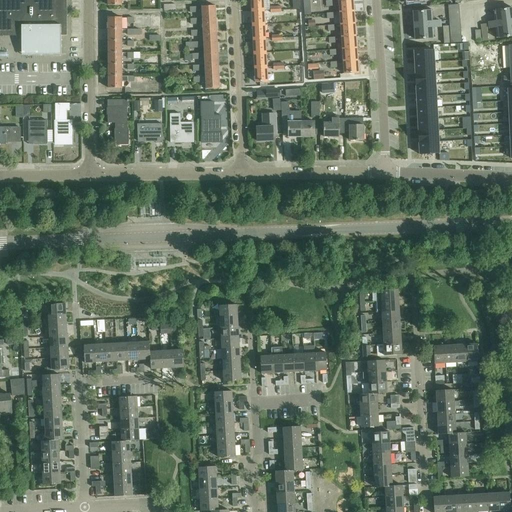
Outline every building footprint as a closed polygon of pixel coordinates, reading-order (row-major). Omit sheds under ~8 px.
[(0,0),(0,30),(27,30),(27,36),(22,36),(22,45),(27,45),(27,54),(27,55),(61,55),(61,36),(67,36),(67,0),(0,0)] [(264,11),(263,0),(251,0),(252,12),(264,11)] [(339,0),(341,12),(354,11),(353,0),(339,0)] [(202,7),(203,19),(216,19),(215,6),(202,7)] [(489,22),(489,25),(511,22),(511,8),(496,11),(498,21),(489,22)] [(265,25),(264,11),(252,12),(253,26),(265,25)] [(341,12),(341,24),(355,23),(354,11),(341,12)] [(414,12),(415,26),(441,24),(441,21),(432,21),(431,11),(414,12)] [(160,17),(151,17),(151,27),(160,27),(160,17)] [(109,18),(109,30),(122,30),(122,18),(109,18)] [(217,30),(216,19),(203,19),(204,31),(217,30)] [(500,38),(511,36),(511,22),(489,25),(490,28),(498,27),(500,38)] [(341,24),(342,37),(356,36),(355,23),(341,24)] [(433,28),(442,28),(441,24),(415,26),(415,40),(433,38),(433,28)] [(265,39),(265,25),(253,26),(254,40),(265,39)] [(109,30),(109,41),(122,41),(122,30),(109,30)] [(217,42),(217,30),(204,31),(204,42),(204,43),(217,42)] [(342,37),(343,49),(357,48),(356,36),(342,37)] [(266,54),(265,39),(254,40),(254,54),(266,54)] [(109,41),(109,53),(122,53),(122,41),(109,41)] [(204,48),(205,54),(218,54),(217,42),(204,43),(204,42),(185,43),(186,49),(204,48)] [(510,51),(511,64),(511,63),(511,45),(510,46),(502,47),(503,52),(510,51)] [(343,49),(344,61),(358,60),(357,48),(343,49)] [(434,50),(414,51),(415,63),(435,62),(434,50)] [(109,53),(109,65),(122,65),(122,53),(109,53)] [(218,65),(218,54),(205,54),(205,66),(218,65)] [(267,68),(266,54),(254,54),(255,68),(267,68)] [(345,74),(359,73),(358,60),(344,61),(345,74)] [(435,62),(415,63),(415,74),(435,73),(435,62)] [(122,76),(122,65),(109,65),(109,76),(122,76)] [(219,77),(218,65),(205,66),(206,77),(219,77)] [(268,82),(267,68),(255,68),(256,83),(268,82)] [(324,72),(313,72),(313,81),(324,80),(324,72)] [(435,73),(415,74),(416,86),(436,85),(435,73)] [(109,89),(122,88),(122,81),(128,81),(128,82),(134,82),(134,76),(122,76),(109,76),(109,89)] [(219,89),(219,77),(206,77),(207,89),(219,89)] [(436,85),(416,86),(416,97),(436,96),(436,85)] [(280,98),(279,89),(266,90),(266,98),(280,98)] [(436,96),(416,97),(417,109),(437,108),(436,96)] [(115,144),(129,143),(129,129),(127,129),(126,108),(129,108),(129,100),(108,101),(109,123),(116,123),(116,129),(114,129),(115,144)] [(162,101),(154,101),(154,112),(163,112),(162,101)] [(213,101),(200,102),(201,116),(202,116),(202,133),(202,136),(202,142),(202,143),(208,143),(208,142),(221,142),(221,136),(222,136),(222,133),(220,133),(220,116),(214,116),(213,101)] [(288,116),(290,116),(289,111),(289,102),(281,102),(281,116),(288,116)] [(319,116),(319,102),(311,102),(311,116),(319,116)] [(56,144),(71,144),(71,127),(66,127),(66,122),(60,122),(60,111),(71,110),(71,104),(56,105),(56,111),(56,144)] [(437,108),(417,109),(418,120),(438,119),(437,108)] [(290,116),(288,116),(288,122),(288,137),(301,136),(301,122),(301,111),(294,111),(289,111),(290,116)] [(346,132),(346,128),(345,119),(345,113),(339,113),(339,119),(338,119),(338,123),(324,123),(324,136),(339,136),(339,132),(346,132)] [(182,141),(194,140),(194,123),(177,123),(177,114),(170,115),(171,136),(175,136),(176,143),(182,143),(182,141)] [(273,134),(277,133),(276,114),(263,115),(264,127),(257,128),(258,142),(273,141),(273,134)] [(363,118),(345,119),(346,128),(350,128),(350,141),(364,141),(363,118)] [(438,119),(418,120),(418,132),(438,131),(438,119)] [(33,144),(47,144),(47,121),(29,121),(29,136),(33,136),(33,144)] [(301,122),(301,136),(301,137),(314,137),(314,122),(301,122)] [(156,143),(163,143),(162,124),(138,124),(138,128),(139,128),(139,142),(152,142),(152,140),(156,140),(156,143)] [(10,127),(0,127),(0,144),(6,145),(6,142),(20,142),(20,127),(10,127)] [(438,131),(418,132),(419,143),(439,142),(438,131)] [(439,142),(419,143),(419,155),(439,154),(439,142)] [(375,292),(375,303),(398,301),(398,290),(375,292)] [(376,314),(382,313),(399,312),(398,301),(375,303),(376,314)] [(48,305),(49,316),(66,315),(66,304),(48,305)] [(219,306),(220,317),(237,316),(237,305),(219,306)] [(382,313),(383,324),(400,323),(399,312),(382,313)] [(49,316),(49,327),(67,326),(66,315),(49,316)] [(220,317),(221,328),(238,327),(237,316),(220,317)] [(400,334),(400,323),(383,324),(383,335),(400,334)] [(182,333),(182,329),(182,324),(171,325),(171,334),(182,333)] [(171,325),(160,326),(161,330),(161,335),(171,334),(171,325)] [(49,327),(50,337),(68,336),(67,326),(49,327)] [(221,328),(221,338),(239,337),(238,327),(221,328)] [(401,344),(400,334),(383,335),(384,345),(401,344)] [(50,337),(50,348),(68,347),(68,336),(50,337)] [(221,338),(222,349),(239,348),(239,337),(221,338)] [(138,342),(128,343),(129,360),(139,360),(138,342)] [(149,342),(138,342),(139,360),(150,359),(150,352),(149,342)] [(117,343),(106,344),(107,361),(118,361),(117,343)] [(128,343),(117,343),(118,361),(129,360),(128,343)] [(106,344),(95,345),(96,362),(107,361),(106,344)] [(402,355),(401,344),(384,345),(385,356),(402,355)] [(477,344),(466,345),(467,362),(478,362),(477,344)] [(85,363),(96,362),(95,345),(84,345),(85,363)] [(466,345),(456,346),(457,363),(467,362),(466,345)] [(433,347),(434,353),(434,364),(446,364),(445,346),(433,347)] [(456,346),(445,346),(446,364),(457,363),(456,346)] [(50,348),(51,359),(69,358),(68,347),(50,348)] [(222,349),(223,360),(240,359),(239,348),(222,349)] [(1,350),(0,349),(0,377),(10,377),(9,370),(2,370),(1,364),(1,350)] [(172,350),(161,351),(162,369),(173,368),(172,350)] [(183,350),(172,350),(173,368),(184,367),(183,350)] [(204,350),(199,351),(200,359),(205,359),(209,359),(209,350),(204,350)] [(150,352),(150,359),(151,364),(151,369),(162,369),(161,351),(150,352)] [(305,371),(315,371),(314,353),(304,354),(305,371)] [(315,371),(327,370),(326,353),(314,353),(315,371)] [(283,373),(294,372),(293,354),(282,355),(283,373)] [(294,372),(305,371),(304,354),(293,354),(294,372)] [(272,373),(283,373),(282,355),(271,356),(272,373)] [(261,374),(272,373),(271,356),(260,356),(261,374)] [(52,370),(69,369),(69,358),(51,359),(52,370)] [(223,360),(223,371),(240,370),(240,359),(223,360)] [(367,362),(368,373),(386,372),(385,361),(367,362)] [(241,381),(240,370),(223,371),(224,382),(241,381)] [(368,373),(362,373),(363,384),(369,383),(386,382),(386,372),(368,373)] [(42,375),(43,387),(60,386),(60,375),(42,375)] [(444,384),(444,380),(444,376),(435,376),(436,385),(444,384)] [(10,380),(11,388),(24,387),(24,379),(10,380)] [(369,383),(369,394),(377,394),(387,394),(386,382),(369,383)] [(43,387),(44,397),(61,396),(60,386),(43,387)] [(12,396),(25,395),(24,387),(11,388),(12,396)] [(436,391),(437,402),(454,401),(453,390),(436,391)] [(214,392),(215,404),(233,403),(232,392),(214,392)] [(0,414),(12,413),(10,394),(0,394),(0,414)] [(359,395),(360,406),(377,405),(377,394),(369,394),(359,395)] [(399,404),(399,395),(394,396),(391,396),(391,404),(399,404)] [(44,397),(44,408),(62,407),(61,396),(44,397)] [(119,398),(120,409),(137,408),(137,397),(119,398)] [(454,402),(454,401),(437,402),(437,413),(455,412),(454,407),(459,406),(459,402),(454,402)] [(233,413),(233,403),(215,404),(216,414),(233,413)] [(378,416),(377,405),(360,406),(361,417),(378,416)] [(44,408),(45,419),(62,418),(62,407),(44,408)] [(120,409),(121,419),(138,418),(137,408),(120,409)] [(437,413),(438,424),(455,423),(455,412),(437,413)] [(234,424),(233,413),(216,414),(216,425),(234,424)] [(378,427),(378,416),(361,417),(361,428),(378,427)] [(45,419),(46,429),(63,428),(62,418),(45,419)] [(121,419),(121,430),(138,429),(138,418),(121,419)] [(439,435),(448,435),(456,434),(455,423),(438,424),(439,435)] [(234,435),(234,424),(216,425),(217,436),(234,435)] [(283,428),(283,439),(301,438),(301,431),(301,427),(283,428)] [(58,440),(63,440),(63,428),(46,429),(46,441),(58,440)] [(403,433),(406,435),(406,442),(414,442),(413,428),(402,429),(403,433)] [(138,429),(121,430),(122,441),(129,441),(139,440),(143,440),(145,440),(145,429),(138,429)] [(108,439),(108,431),(100,431),(100,440),(108,439)] [(371,433),(372,444),(389,443),(389,432),(371,433)] [(448,435),(449,445),(466,444),(465,433),(456,434),(448,435)] [(235,445),(234,435),(217,436),(217,446),(235,445)] [(283,439),(284,449),(302,448),(301,438),(283,439)] [(59,451),(58,440),(46,441),(41,441),(42,452),(59,451)] [(130,452),(129,441),(122,441),(112,442),(112,453),(130,452)] [(405,453),(410,453),(415,452),(414,442),(406,442),(405,442),(405,453)] [(372,449),(368,449),(368,455),(373,455),(390,454),(389,443),(372,444),(372,449)] [(467,455),(466,444),(449,445),(450,456),(467,455)] [(236,456),(235,445),(217,446),(218,457),(224,457),(236,456)] [(284,449),(284,460),(302,459),(302,448),(284,449)] [(60,462),(59,451),(42,452),(42,463),(60,462)] [(130,463),(130,452),(112,453),(113,464),(130,463)] [(391,465),(390,454),(373,455),(373,466),(391,465)] [(467,466),(467,455),(450,456),(450,467),(467,466)] [(284,460),(285,471),(293,470),(293,471),(303,470),(302,459),(284,460)] [(60,473),(60,462),(42,463),(43,474),(60,473)] [(131,474),(130,463),(113,464),(113,475),(131,474)] [(391,476),(391,465),(373,466),(374,477),(391,476)] [(468,477),(467,466),(450,467),(451,478),(468,477)] [(198,468),(199,479),(216,478),(216,467),(198,468)] [(293,482),(293,471),(293,470),(285,471),(275,471),(276,483),(293,482)] [(61,484),(60,473),(43,474),(44,485),(61,484)] [(132,484),(131,474),(113,475),(114,485),(132,484)] [(408,483),(417,482),(416,474),(408,475),(408,483)] [(392,486),(391,476),(374,477),(374,488),(384,487),(392,486)] [(217,489),(216,478),(199,479),(200,490),(217,489)] [(294,492),(293,482),(276,483),(276,493),(294,492)] [(132,495),(132,484),(114,485),(115,496),(132,495)] [(402,486),(392,486),(384,487),(385,498),(403,497),(402,486)] [(218,499),(217,489),(200,490),(200,500),(218,499)] [(294,503),(294,492),(276,493),(277,504),(294,503)] [(510,493),(498,494),(499,511),(510,510),(510,493)] [(488,494),(477,495),(478,511),(489,511),(488,494)] [(498,494),(488,494),(489,511),(499,511),(498,494)] [(467,511),(466,495),(455,496),(456,511),(467,511)] [(477,495),(466,495),(467,511),(477,511),(478,511),(477,495)] [(456,511),(455,496),(444,497),(445,511),(456,511)] [(403,508),(403,497),(385,498),(386,509),(403,508)] [(445,511),(444,497),(433,497),(433,511),(445,511)] [(218,510),(218,499),(200,500),(201,511),(211,511),(218,510)] [(294,511),(294,503),(277,504),(277,511),(294,511)]
